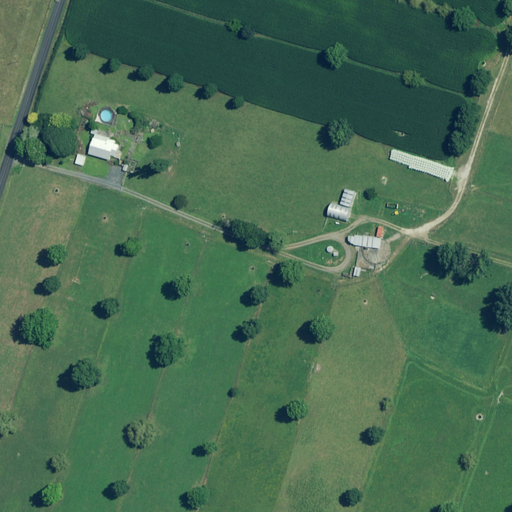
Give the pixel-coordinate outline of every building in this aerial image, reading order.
[(123,151),(118,150),(120,145),(115,144),(116,141),(109,139),(109,137),(96,133),(90,154),(110,160),(112,155),(115,156),(121,158),(123,151)] [(85,156),(78,155),(76,164),(83,165),(85,156)] [(356,192),(346,189),(341,204),(351,207),(356,192)] [(347,221),(351,208),(341,206),(331,203),(328,216),(347,221)] [(382,228),(373,227),(372,235),(381,236),(382,228)] [(349,236),(349,242),(355,245),(359,246),(380,248),(381,238),(359,235),(359,236),(356,236),(356,237),(349,236)]
